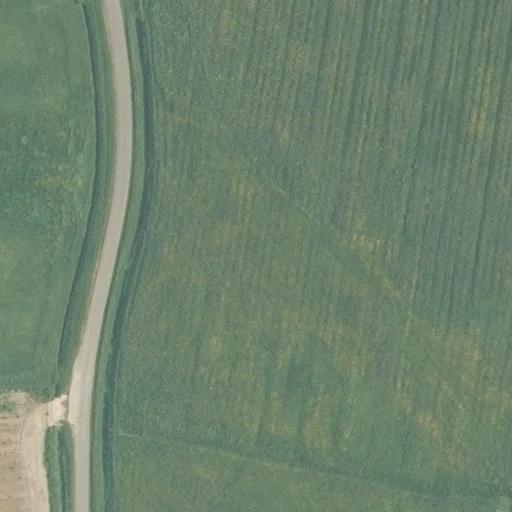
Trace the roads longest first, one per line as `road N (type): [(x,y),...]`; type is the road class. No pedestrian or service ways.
road 1 (unclassified): [(79,511),(82,382),(119,188),(119,75),(108,0)]
road 2 (track): [(38,511),(37,414),(81,404)]
